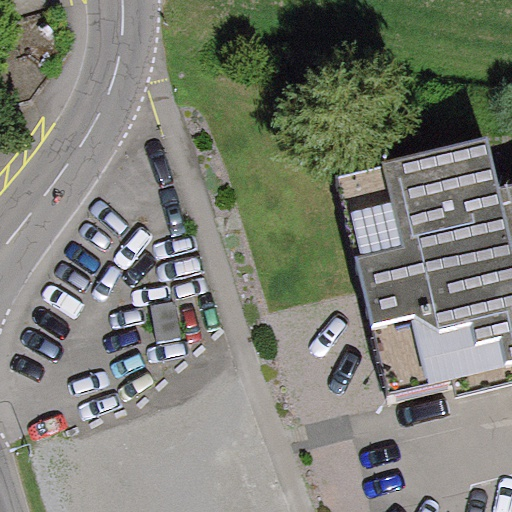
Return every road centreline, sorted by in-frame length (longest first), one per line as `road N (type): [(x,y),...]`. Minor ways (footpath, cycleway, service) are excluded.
road 1 (track): [(126,17),(156,81),(304,511)]
road 2 (residential): [(122,0),(126,17),(104,100),(0,253)]
road 3 (unknown): [(291,473),(367,441),(511,431)]
